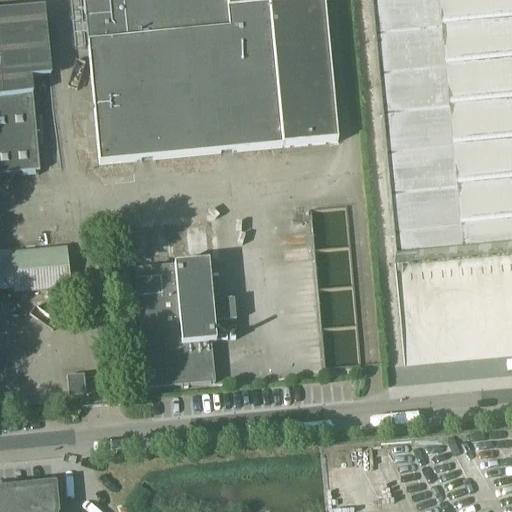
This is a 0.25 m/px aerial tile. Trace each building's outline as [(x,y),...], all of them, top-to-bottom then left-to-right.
[(511,0),(368,0),(393,265),(511,253),(511,0)] [(198,258),(197,229),(183,230),(183,219),(146,221),(148,260),(198,258)] [(276,265),(295,263),(293,244),(273,247),(276,265)] [(0,366),(15,366),(10,296),(62,293),(59,252),(0,256),(0,366)] [(303,297),(302,277),(285,278),(286,298),(303,297)] [(0,511),(53,511),(51,489),(0,494),(0,511)]
